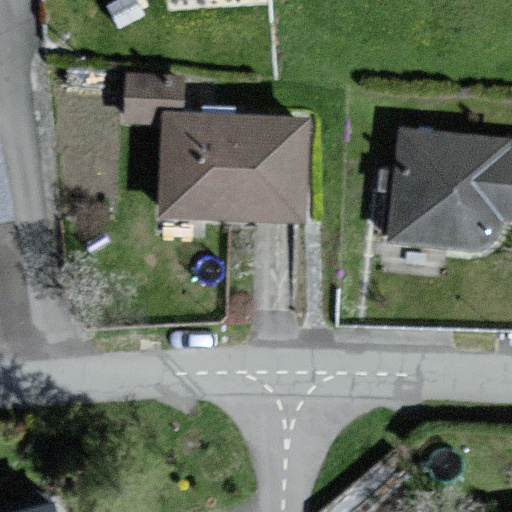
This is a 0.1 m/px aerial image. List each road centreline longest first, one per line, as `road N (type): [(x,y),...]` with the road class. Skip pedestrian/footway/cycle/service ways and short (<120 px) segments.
road 1 (unclassified): [(279,370),(0,386)]
road 2 (unclassified): [(511,382),(279,370)]
road 3 (residential): [(284,511),(289,423),(279,370)]
